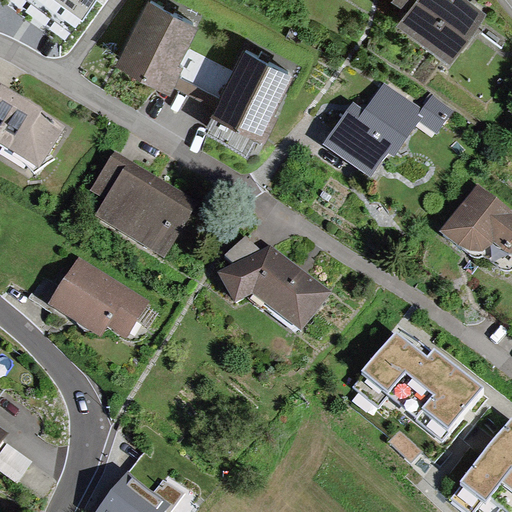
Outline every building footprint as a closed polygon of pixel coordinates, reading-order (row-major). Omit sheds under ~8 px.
[(2,0),(68,44),(98,0),(2,0)] [(148,0),(147,0),(116,64),(171,91),(203,27),(148,0)] [(397,0),(391,9),(445,48),(478,2),(475,0),(397,0)] [(245,54),(212,116),(261,141),(293,79),(245,54)] [(348,100),(320,139),(368,174),(411,116),(433,132),(447,112),(430,99),(421,110),(385,84),(365,112),(348,100)] [(0,145),(36,167),(62,124),(0,86),(0,145)] [(105,198),(97,211),(165,255),(199,202),(119,150),(92,190),(105,198)] [(511,217),(471,189),(440,233),(478,260),(492,240),(511,254),(511,217)] [(252,287),(300,325),(329,289),(268,240),(258,253),(238,238),(219,262),(226,268),(214,283),(240,303),(252,287)] [(83,260),(53,306),(100,336),(107,326),(127,339),(150,302),(83,260)] [(427,365),(396,341),(364,380),(443,443),(482,395),(434,357),(427,365)] [(0,446),(9,434),(0,427),(0,446)] [(511,511),(511,427),(464,491),(492,511),(511,511)] [(411,465),(423,455),(407,433),(394,442),(411,465)] [(33,461),(8,445),(0,456),(0,469),(19,482),(33,461)] [(129,472),(96,511),(162,511),(165,509),(169,511),(171,511),(185,494),(165,478),(154,492),(129,472)]
